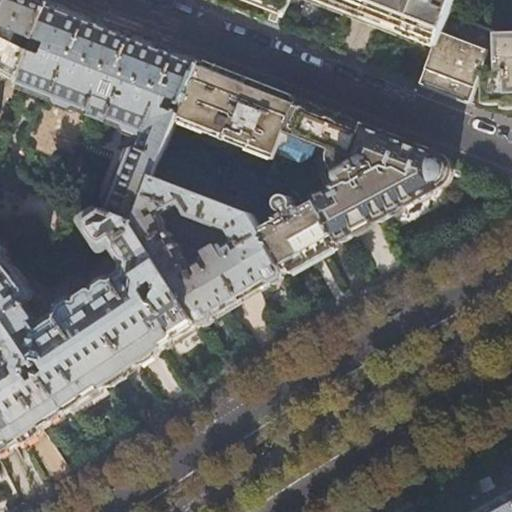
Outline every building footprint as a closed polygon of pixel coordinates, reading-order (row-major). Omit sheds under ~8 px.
[(20,82),(52,4),(41,0),(0,0),(0,87),(8,75),(20,82)] [(206,0),(240,13),(278,28),(289,0),(206,0)] [(318,0),(358,16),(437,48),(450,15),(455,0),(318,0)] [(124,32),(52,4),(20,82),(17,90),(145,136),(141,149),(138,147),(129,150),(106,211),(138,223),(155,180),(177,124),(201,62),(124,32)] [(498,35),(450,15),(437,48),(423,84),(448,94),(471,103),(498,35)] [(511,34),(498,35),(500,71),(486,72),(487,107),(511,106),(511,34)] [(232,75),(201,62),(177,124),(276,162),(277,158),(299,101),(232,75)] [(406,207),(441,188),(440,185),(448,180),(450,178),(452,174),(452,168),(451,166),(448,162),(440,158),(440,156),(359,124),(299,101),(277,158),(296,166),(313,156),(307,145),(307,140),(326,148),(339,153),(335,164),(340,166),(338,174),(337,176),(338,178),(339,181),(342,186),(333,191),(317,200),(319,203),(341,242),(406,207)] [(338,174),(340,166),(335,164),(339,153),(326,148),(324,160),(323,166),(325,176),(333,191),(342,186),(339,181),(338,178),(337,176),(338,174)] [(264,234),(254,217),(155,180),(138,223),(136,228),(199,326),(245,299),(287,274),(286,272),(264,234)] [(280,224),(264,234),(286,272),(314,257),(341,242),(319,203),(302,213),(300,209),(298,210),(294,203),(292,200),(288,199),(285,199),(283,200),(280,204),(279,208),(280,211),(284,219),(279,222),(280,224)] [(136,228),(138,223),(106,211),(98,208),(81,216),(79,219),(79,221),(80,224),(97,249),(99,251),(102,252),(105,252),(111,248),(122,265),(121,271),(112,276),(107,276),(101,278),(96,282),(95,284),(94,288),(80,297),(77,297),(73,296),(70,297),(65,299),(63,301),(60,305),(59,312),(41,323),(29,305),(35,301),(37,299),(38,297),(37,293),(6,256),(7,253),(6,249),(3,243),(0,241),(0,307),(37,364),(39,366),(41,363),(40,362),(44,360),(51,371),(45,375),(69,412),(136,367),(199,326),(136,228)] [(0,457),(38,433),(69,412),(45,375),(43,372),(40,374),(43,377),(37,382),(31,374),(34,371),(31,368),(37,364),(0,307),(0,457)] [(511,511),(511,493),(476,511),(511,511)]
